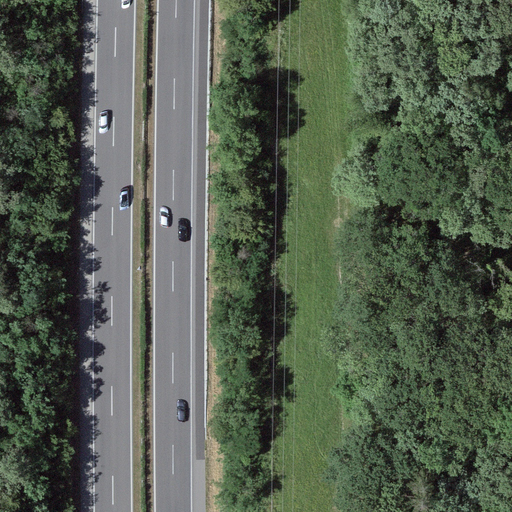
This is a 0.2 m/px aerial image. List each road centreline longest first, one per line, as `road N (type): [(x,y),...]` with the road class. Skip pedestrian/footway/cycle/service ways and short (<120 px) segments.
road 1 (motorway): [(116,0),(113,511)]
road 2 (motorway): [(174,511),(176,0)]
